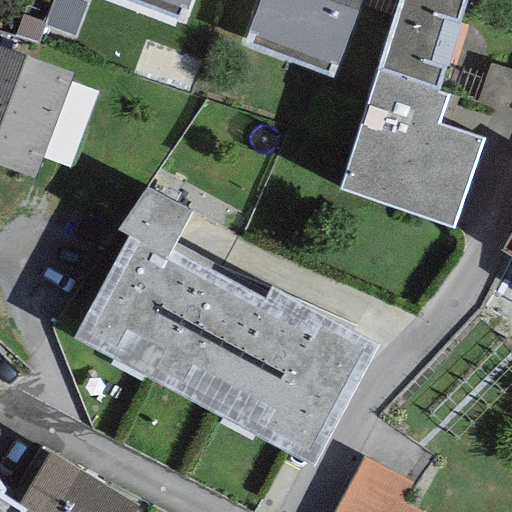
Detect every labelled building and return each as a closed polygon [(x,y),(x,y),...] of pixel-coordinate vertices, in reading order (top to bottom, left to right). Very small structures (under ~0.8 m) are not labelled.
[(140,0),(178,14),(181,5),(188,8),(191,0),(140,0)] [(256,0),(242,39),(325,70),(331,56),(336,60),(359,0),(256,0)] [(395,0),(375,60),(437,80),(463,0),(395,0)] [(71,67),(0,41),(0,159),(34,172),(71,67)] [(437,80),(375,60),(335,184),(453,222),(483,131),(438,116),(447,88),(436,84),(437,80)] [(511,68),(490,61),(476,101),(511,113),(511,68)] [(195,205),(147,181),(118,224),(130,229),(73,329),(309,456),(376,336),(272,277),(267,289),(174,240),(195,205)] [(511,225),(503,243),(511,248),(511,225)] [(137,511),(138,511),(38,449),(6,500),(15,505),(24,511),(22,511),(137,511)] [(416,479),(365,452),(332,511),(428,511),(429,511),(406,499),(416,479)] [(5,490),(0,484),(0,511),(22,511),(24,511),(15,505),(6,500),(2,497),(5,490)]
